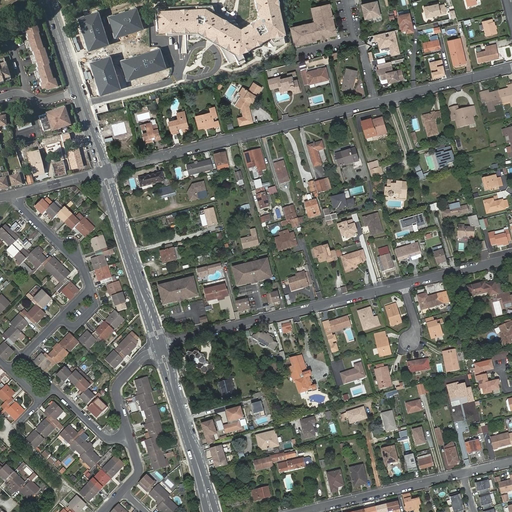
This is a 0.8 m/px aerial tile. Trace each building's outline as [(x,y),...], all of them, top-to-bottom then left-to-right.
[(203,7),(157,9),(157,32),(200,30),(239,55),(282,32),(281,29),(275,0),(253,0),(258,18),(239,30),(203,7)] [(363,5),(366,18),(380,15),(377,1),(363,5)] [(438,3),(423,6),(426,17),(445,13),(444,4),(438,5),(438,3)] [(296,28),(292,29),(296,46),(318,41),(317,39),(322,38),(326,37),(337,35),(330,4),(314,8),(315,12),(313,12),(315,19),(316,19),(317,22),(314,23),(296,27),(296,28)] [(134,7),(105,16),(113,38),(142,28),(134,7)] [(97,11),(76,18),(87,51),(108,44),(97,11)] [(399,16),(402,31),(407,30),(407,32),(413,31),(409,14),(399,16)] [(483,21),(486,36),(497,33),(494,22),(493,22),(492,19),(483,21)] [(37,24),(22,28),(24,32),(28,31),(29,35),(38,32),(39,32),(37,24)] [(25,40),(26,44),(41,40),(38,32),(29,35),(28,35),(29,39),(25,40)] [(461,55),(464,54),(460,38),(448,41),(454,65),(466,63),(464,57),(462,57),(461,55)] [(26,44),(28,48),(32,47),(33,50),(34,50),(43,47),(41,40),(26,44)] [(424,43),(425,52),(430,50),(430,49),(435,48),(436,49),(440,48),(438,40),(424,43)] [(494,49),(494,45),(486,47),(486,51),(477,53),(479,63),(491,60),(491,58),(498,56),(496,48),(494,49)] [(34,50),(35,54),(31,55),(32,59),(47,55),(44,47),(34,50)] [(158,48),(119,61),(126,82),(165,69),(158,48)] [(340,58),(339,52),(328,54),(330,60),(340,58)] [(11,55),(0,58),(0,81),(18,76),(11,55)] [(48,63),(49,63),(47,55),(32,59),(33,63),(38,62),(39,66),(48,63)] [(109,55),(87,62),(98,95),(120,88),(109,55)] [(39,66),(38,66),(39,70),(34,71),(36,75),(50,71),(48,63),(39,66)] [(403,79),(401,69),(393,71),(392,66),(380,69),(378,70),(379,75),(381,74),(382,79),(388,78),(389,82),(403,79)] [(301,71),(304,84),(309,83),(309,84),(329,79),(326,68),(307,72),(306,70),(301,71)] [(354,78),(356,78),(357,71),(347,68),(342,89),(352,92),(355,81),(353,81),(354,78)] [(37,79),(41,78),(43,82),(53,78),(50,71),(36,75),(37,79)] [(281,79),(281,78),(272,80),(274,88),(279,87),(282,86),(283,90),(290,88),(290,89),(291,90),(292,90),(293,90),(294,89),(295,88),(296,92),(300,91),(298,79),(294,80),(293,76),(297,75),(296,71),(287,73),(288,77),(281,79)] [(46,85),(47,89),(57,85),(55,78),(53,78),(43,82),(40,82),(41,86),(46,85)] [(242,95),(238,102),(243,105),(244,108),(242,108),(246,124),(253,122),(249,106),(256,95),(257,95),(262,88),(254,82),(249,91),(243,88),(239,94),(242,95)] [(509,89),(499,91),(500,98),(502,103),(510,101),(511,106),(511,105),(511,84),(511,85),(511,88),(509,89)] [(486,94),(485,91),(480,92),(482,102),(486,101),(489,112),(495,110),(494,105),(502,103),(500,98),(499,91),(489,94),(486,94)] [(71,124),(66,106),(47,112),(48,114),(40,116),(45,130),(52,128),(53,130),(71,124)] [(449,108),(451,117),(455,116),(456,120),(457,127),(474,123),(472,115),(471,109),(463,111),(462,109),(458,110),(457,106),(449,108)] [(474,106),(462,109),(463,111),(471,109),(472,115),(476,114),(474,106)] [(196,116),(199,128),(206,127),(206,128),(215,126),(215,127),(220,126),(218,121),(214,122),(213,117),(217,116),(215,107),(210,108),(211,112),(196,116)] [(169,122),(173,134),(179,132),(178,129),(182,127),(183,131),(189,130),(185,111),(177,113),(179,119),(169,122)] [(430,115),(423,117),(428,136),(438,134),(435,120),(442,118),(440,111),(430,114),(430,115)] [(133,147),(121,113),(110,117),(122,151),(133,147)] [(367,120),(362,122),(368,142),(373,141),(372,138),(386,133),(382,117),(371,120),(372,122),(368,123),(367,120)] [(151,122),(141,125),(142,130),(147,129),(148,132),(143,133),(145,143),(154,141),(153,139),(155,139),(156,140),(161,139),(157,123),(152,124),(152,123),(151,122)] [(511,127),(502,130),(504,135),(505,135),(507,143),(510,142),(511,141),(511,127)] [(308,145),(314,166),(322,164),(318,151),(324,149),(322,141),(308,145)] [(451,146),(437,150),(439,155),(438,155),(441,166),(455,161),(451,146)] [(78,147),(65,151),(70,170),(83,166),(78,147)] [(336,153),(340,166),(358,160),(354,147),(336,153)] [(28,152),(33,171),(43,169),(40,158),(41,158),(38,149),(28,152)] [(260,149),(251,152),(251,154),(252,157),(254,156),(255,161),(257,166),(256,166),(257,170),(259,176),(263,175),(261,170),(266,169),(260,149)] [(251,152),(250,152),(244,153),(248,168),(256,166),(257,166),(255,161),(254,156),(252,157),(251,154),(251,152)] [(215,155),(218,169),(229,166),(225,153),(215,155)] [(188,170),(189,175),(213,169),(211,160),(187,166),(188,170)] [(378,160),(367,163),(368,167),(369,170),(380,167),(378,160)] [(56,177),(67,174),(63,161),(56,163),(56,162),(52,163),(53,164),(52,164),(56,177)] [(275,164),(280,183),(289,181),(283,161),(275,164)] [(11,184),(20,181),(20,179),(26,178),(22,167),(15,169),(16,174),(9,176),(10,182),(11,184)] [(381,167),(370,171),(371,176),(383,172),(381,167)] [(0,186),(6,185),(6,183),(10,182),(9,176),(7,171),(1,172),(3,177),(0,177),(0,186)] [(422,171),(416,173),(418,180),(424,179),(422,171)] [(139,178),(141,186),(164,181),(162,172),(139,178)] [(493,186),(502,183),(500,177),(497,178),(496,175),(482,178),(485,190),(493,188),(493,186)] [(314,182),(318,193),(328,191),(324,179),(322,180),(317,181),(314,182)] [(393,181),(388,180),(388,187),(386,187),(385,195),(389,195),(390,196),(390,197),(392,197),(393,196),(394,195),(394,192),(400,193),(406,194),(407,183),(397,182),(397,185),(392,184),(393,181)] [(187,192),(190,202),(199,199),(197,193),(198,192),(206,190),(204,181),(192,184),(187,192)] [(317,190),(314,181),(308,182),(311,192),(317,190)] [(275,186),(268,188),(269,192),(270,195),(277,193),(275,186)] [(264,187),(263,188),(256,190),(261,209),(269,207),(264,187)] [(344,194),(331,198),(334,208),(339,207),(339,209),(354,205),(353,199),(345,201),(344,194)] [(35,206),(43,213),(46,210),(50,206),(53,203),(47,197),(44,200),(42,199),(35,206)] [(504,208),(503,201),(502,200),(494,202),(493,199),(484,201),(487,213),(505,209),(504,208)] [(305,203),(309,217),(320,214),(316,200),(305,203)] [(61,210),(54,203),(50,206),(46,210),(54,217),(58,214),(61,210)] [(295,217),(297,217),(293,205),(290,206),(283,208),(287,220),(288,219),(295,217)] [(468,212),(467,205),(455,208),(450,209),(442,211),(444,218),(457,214),(457,215),(459,215),(459,214),(468,212)] [(72,214),(65,207),(61,210),(58,214),(65,222),(72,214)] [(332,220),(338,219),(336,213),(330,215),(328,209),(323,210),(326,221),(332,220)] [(214,211),(205,214),(208,226),(217,224),(214,211)] [(383,232),(378,213),(362,217),(365,226),(368,226),(371,236),(383,232)] [(72,214),(65,222),(73,229),(76,226),(84,218),(79,214),(77,216),(75,217),(72,214)] [(423,214),(400,220),(402,229),(413,226),(413,224),(416,223),(418,228),(426,225),(423,214)] [(263,224),(264,223),(271,221),(269,215),(261,218),(263,224)] [(87,237),(96,228),(84,217),(84,218),(76,226),(87,237)] [(93,224),(96,227),(102,221),(99,218),(93,224)] [(293,228),(300,225),(300,224),(298,218),(291,220),(293,228)] [(352,220),(338,224),(340,229),(342,228),(346,239),(357,236),(352,220)] [(0,235),(4,240),(19,225),(17,222),(12,227),(13,228),(11,230),(6,224),(0,229),(0,235)] [(17,242),(20,238),(15,233),(17,232),(17,233),(22,228),(19,225),(4,240),(12,247),(17,242)] [(469,237),(468,243),(473,244),(475,228),(464,227),(458,226),(457,238),(463,238),(463,236),(469,237)] [(508,227),(504,228),(504,229),(495,232),(496,236),(506,234),(505,231),(509,230),(508,227)] [(255,229),(251,230),(252,236),(241,238),(243,248),(259,245),(255,229)] [(508,240),(511,240),(510,235),(509,230),(505,231),(506,234),(496,236),(495,232),(489,233),(492,244),(497,243),(502,242),(503,244),(503,245),(509,244),(508,240)] [(289,234),(281,237),(275,238),(279,250),(297,245),(293,233),(289,234)] [(97,254),(102,252),(101,248),(106,246),(106,247),(107,246),(103,235),(92,239),(97,254)] [(15,257),(30,242),(27,239),(23,244),(23,245),(22,247),(17,242),(12,247),(8,250),(15,257)] [(33,245),(30,242),(15,257),(22,264),(24,261),(28,257),(30,255),(26,250),(27,248),(28,249),(33,245)] [(396,250),(399,260),(421,254),(417,243),(396,250)] [(329,259),(330,261),(337,259),(335,251),(330,252),(328,244),(314,248),(317,257),(318,257),(320,262),(327,260),(329,259)] [(40,246),(37,248),(42,254),(45,251),(40,246)] [(380,256),(385,270),(394,268),(388,247),(378,249),(380,256)] [(43,264),(48,259),(42,254),(37,248),(30,255),(28,257),(36,266),(36,267),(38,269),(39,268),(43,264)] [(161,251),(164,263),(177,260),(174,248),(161,251)] [(102,252),(97,254),(98,258),(92,260),(95,270),(107,266),(103,256),(112,253),(110,249),(108,250),(102,252)] [(342,257),(346,269),(355,266),(354,263),(366,260),(363,250),(342,257)] [(443,250),(433,253),(437,264),(446,261),(443,250)] [(53,275),(62,265),(55,257),(50,262),(48,259),(43,264),(46,267),(53,275)] [(246,264),(232,267),(237,284),(246,282),(246,284),(263,280),(263,278),(272,275),(268,258),(254,262),(254,264),(247,266),(246,264)] [(33,270),(24,261),(22,264),(21,265),(32,276),(38,269),(36,267),(33,270)] [(61,283),(64,285),(69,280),(66,277),(70,273),(62,265),(53,275),(61,283)] [(215,270),(214,265),(197,270),(199,277),(209,274),(208,272),(208,271),(215,270)] [(107,266),(95,270),(99,281),(105,279),(106,282),(116,279),(115,276),(111,277),(107,266)] [(313,282),(309,272),(305,273),(304,272),(296,274),(297,277),(289,279),(292,290),(308,286),(308,284),(313,282)] [(172,282),(158,286),(163,303),(172,301),(172,303),(189,298),(189,296),(198,294),(194,277),(180,280),(180,283),(173,284),(172,282)] [(116,279),(106,282),(111,297),(113,296),(123,293),(119,282),(113,284),(113,282),(117,281),(116,279)] [(63,292),(71,300),(79,291),(69,280),(64,285),(66,288),(63,292)] [(495,284),(495,281),(486,283),(486,282),(467,286),(470,296),(488,292),(489,296),(497,295),(498,294),(495,284)] [(218,284),(211,286),(212,288),(205,290),(208,300),(218,298),(224,296),(228,295),(227,290),(226,290),(225,287),(219,288),(219,286),(218,284)] [(41,310),(52,299),(43,290),(35,299),(39,303),(36,305),(41,310)] [(278,291),(271,293),(273,303),(280,301),(278,291)] [(418,296),(422,310),(443,303),(450,302),(447,291),(427,297),(426,293),(418,296)] [(502,293),(498,294),(497,295),(498,299),(502,298),(504,308),(511,306),(511,295),(511,296),(508,297),(507,292),(502,293)] [(127,309),(123,293),(113,296),(118,312),(127,309)] [(0,311),(1,312),(10,303),(2,295),(0,296),(0,311)] [(250,308),(248,299),(242,300),(245,310),(250,308)] [(242,300),(236,302),(239,311),(245,310),(242,300)] [(397,315),(399,315),(395,303),(386,306),(392,325),(400,323),(397,315)] [(26,316),(31,321),(33,318),(37,323),(45,314),(41,310),(36,305),(29,313),(26,316)] [(363,319),(360,319),(364,330),(380,325),(377,316),(373,317),(370,307),(361,310),(363,316),(362,316),(363,319)] [(20,332),(31,321),(26,316),(22,312),(20,315),(12,323),(14,325),(20,332)] [(125,320),(116,312),(105,322),(111,328),(113,325),(116,329),(125,320)] [(348,316),(325,323),(328,333),(351,325),(348,316)] [(289,319),(281,322),(283,330),(284,333),(292,331),(291,328),(292,328),(291,323),(290,323),(289,319)] [(433,321),(427,323),(431,339),(442,336),(439,324),(443,323),(441,319),(433,321)] [(503,330),(504,334),(506,334),(510,343),(511,342),(511,321),(500,326),(501,331),(503,330)] [(111,328),(105,322),(101,326),(95,333),(100,338),(102,336),(106,340),(114,331),(111,328)] [(9,337),(7,339),(12,344),(19,337),(22,340),(25,337),(20,332),(14,325),(6,333),(9,337)] [(100,338),(95,333),(92,335),(87,330),(79,339),(90,349),(100,338)] [(387,342),(388,342),(387,337),(386,338),(385,331),(375,334),(380,357),(390,354),(387,342)] [(136,341),(138,338),(132,332),(119,346),(122,350),(120,352),(125,358),(136,347),(135,346),(138,343),(136,341)] [(257,334),(256,334),(254,335),(253,337),(260,342),(259,343),(265,347),(266,346),(273,350),(277,343),(273,340),(273,338),(270,336),(267,334),(264,332),(261,333),(260,333),(257,334)] [(79,342),(73,337),(70,334),(59,345),(64,350),(66,347),(70,351),(79,342)] [(335,334),(327,337),(332,353),(339,351),(336,343),(333,344),(333,342),(337,341),(335,334)] [(7,339),(0,346),(0,353),(6,359),(14,351),(10,347),(12,344),(7,339)] [(68,353),(64,350),(59,345),(49,356),(53,360),(56,358),(60,361),(68,353)] [(446,354),(449,372),(459,370),(455,349),(447,350),(447,354),(446,354)] [(509,355),(508,349),(507,349),(490,353),(492,360),(509,355)] [(115,368),(125,358),(120,352),(118,355),(114,351),(106,359),(115,368)] [(284,351),(280,352),(281,356),(278,356),(279,361),(286,359),(284,351)] [(189,353),(188,355),(186,356),(188,363),(191,363),(194,361),(197,364),(195,366),(201,369),(202,372),(209,374),(214,371),(212,363),(209,366),(208,362),(205,361),(204,356),(201,355),(201,354),(194,352),(193,353),(192,354),(189,353)] [(42,354),(34,362),(43,371),(53,360),(49,356),(46,358),(42,354)] [(293,365),(292,366),(297,380),(296,380),(296,381),(300,393),(308,390),(313,388),(313,390),(317,389),(316,385),(313,386),(309,376),(312,375),(310,371),(308,371),(308,369),(306,370),(302,355),(291,358),(293,365)] [(408,362),(409,372),(429,369),(428,359),(408,362)] [(498,384),(496,380),(490,382),(488,374),(484,375),(483,371),(494,368),(492,360),(476,364),(477,367),(478,372),(476,372),(477,376),(479,376),(480,380),(481,384),(483,383),(484,387),(485,394),(493,391),(493,390),(499,388),(498,384)] [(356,369),(341,374),(344,383),(365,376),(361,363),(355,365),(356,369)] [(64,367),(57,374),(65,381),(68,378),(72,374),(64,367)] [(385,371),(384,367),(375,370),(380,388),(390,386),(386,371),(385,371)] [(387,367),(384,367),(385,371),(386,371),(390,386),(392,385),(387,367)] [(86,375),(78,368),(76,370),(83,378),(86,375)] [(68,378),(76,385),(83,378),(76,370),(72,374),(68,378)] [(93,382),(86,375),(83,378),(91,385),(93,382)] [(83,378),(76,385),(84,392),(90,386),(91,385),(83,378)] [(149,393),(151,392),(147,378),(135,382),(138,392),(136,393),(137,396),(149,393)] [(218,382),(223,400),(235,396),(231,379),(218,382)] [(458,382),(446,385),(452,407),(475,401),(471,387),(466,388),(465,383),(459,384),(458,382)] [(2,406),(5,409),(14,400),(11,397),(15,394),(7,386),(3,390),(0,392),(0,396),(6,403),(2,406)] [(84,392),(80,396),(88,404),(90,401),(95,396),(90,392),(93,389),(90,386),(84,392)] [(137,396),(135,397),(136,401),(138,400),(142,411),(144,410),(153,407),(149,393),(137,396)] [(105,407),(95,396),(90,401),(92,404),(87,409),(95,417),(105,407)] [(5,409),(16,420),(25,410),(14,400),(5,409)] [(406,404),(408,413),(422,410),(420,400),(406,404)] [(254,415),(261,413),(262,417),(267,416),(263,401),(251,404),(254,415)] [(53,423),(57,426),(60,424),(56,420),(64,412),(54,403),(46,411),(47,412),(51,415),(48,418),(53,423)] [(158,421),(160,420),(156,406),(153,407),(144,410),(147,420),(145,421),(146,425),(158,421)] [(226,410),(229,420),(230,420),(231,424),(230,424),(223,425),(225,433),(242,429),(239,419),(243,418),(241,407),(226,410)] [(340,414),(342,421),(346,420),(345,417),(349,416),(351,423),(367,418),(363,407),(340,414)] [(332,411),(325,413),(327,420),(335,418),(332,411)] [(382,413),(386,431),(396,428),(392,411),(382,413)] [(314,417),(300,420),(305,438),(315,436),(311,423),(315,422),(314,417)] [(48,418),(37,428),(43,433),(47,437),(55,429),(51,425),(53,423),(48,418)] [(213,420),(200,424),(207,444),(215,442),(213,436),(217,434),(213,420)] [(146,425),(144,425),(145,429),(147,428),(150,439),(157,437),(163,435),(158,421),(146,425)] [(71,446),(80,437),(69,426),(60,435),(71,446)] [(43,433),(37,428),(27,439),(36,448),(44,440),(40,436),(43,433)] [(422,428),(413,430),(417,445),(426,443),(422,428)] [(439,428),(435,429),(439,445),(443,444),(439,428)] [(256,435),(259,444),(263,443),(264,449),(279,446),(275,430),(256,435)] [(509,434),(508,433),(490,438),(493,450),(497,449),(497,448),(500,447),(501,445),(503,445),(505,446),(511,444),(509,434)] [(90,447),(92,445),(89,443),(88,445),(80,437),(71,446),(81,456),(90,447)] [(150,439),(145,441),(149,455),(156,453),(155,450),(161,449),(157,437),(150,439)] [(472,442),(470,442),(466,443),(468,453),(481,450),(479,440),(475,441),(475,439),(472,440),(472,442)] [(445,450),(449,465),(459,463),(455,447),(454,448),(452,442),(446,447),(447,449),(445,450)] [(221,445),(210,449),(213,458),(224,455),(221,445)] [(382,449),(385,464),(397,461),(394,446),(382,449)] [(81,456),(80,458),(91,468),(100,459),(91,451),(93,450),(90,447),(81,456)] [(272,459),(272,462),(286,459),(285,458),(285,456),(292,455),(292,456),(296,456),(295,451),(284,454),(284,453),(271,456),(271,457),(272,459)] [(156,453),(149,455),(154,470),(166,466),(162,455),(157,457),(156,453)] [(418,471),(414,454),(404,456),(409,473),(414,471),(414,472),(418,471)] [(418,458),(421,469),(433,466),(430,454),(418,458)] [(224,455),(213,458),(216,468),(227,465),(224,455)] [(101,470),(110,479),(124,465),(115,456),(101,470)] [(256,470),(273,466),(273,463),(272,462),(272,459),(271,457),(254,461),(256,470)] [(278,464),(280,472),(306,466),(311,465),(312,463),(311,459),(309,457),(304,459),(304,458),(278,464)] [(0,471),(0,473),(7,480),(9,478),(14,473),(7,465),(3,469),(0,471)] [(350,468),(354,484),(361,482),(362,485),(367,483),(363,465),(350,468)] [(90,481),(99,490),(110,479),(101,470),(90,481)] [(327,473),(332,492),(338,490),(337,487),(344,485),(340,470),(327,473)] [(7,485),(16,493),(20,489),(25,483),(14,473),(9,478),(12,481),(7,485)] [(31,482),(37,476),(35,474),(29,480),(31,482)] [(155,482),(147,474),(139,483),(149,494),(154,488),(151,486),(155,482)] [(499,483),(502,493),(511,490),(511,475),(510,476),(511,480),(499,483)] [(40,490),(29,480),(25,483),(20,489),(31,499),(40,490)] [(488,480),(477,483),(478,488),(477,488),(478,491),(479,491),(480,494),(490,492),(489,489),(490,488),(488,480)] [(80,492),(89,501),(99,490),(90,481),(80,492)] [(167,497),(169,495),(158,484),(154,488),(149,494),(158,502),(156,504),(159,506),(167,497)] [(252,491),(254,500),(270,496),(268,487),(252,491)] [(450,497),(452,505),(462,502),(461,499),(460,499),(459,494),(458,495),(458,493),(450,495),(451,497),(450,497)] [(404,495),(407,506),(405,507),(406,511),(419,508),(418,504),(420,504),(419,498),(411,500),(410,494),(404,495)] [(490,495),(481,498),(482,502),(481,502),(481,503),(482,506),(483,506),(484,509),(492,507),(491,503),(492,503),(490,495)] [(70,511),(78,511),(85,505),(76,496),(68,504),(72,508),(70,511)] [(159,506),(157,508),(160,511),(161,509),(164,511),(173,511),(178,508),(167,497),(159,506)] [(400,511),(398,501),(387,504),(388,509),(388,511),(400,511)] [(463,511),(464,510),(462,506),(463,505),(462,502),(452,505),(454,511),(463,511)]
